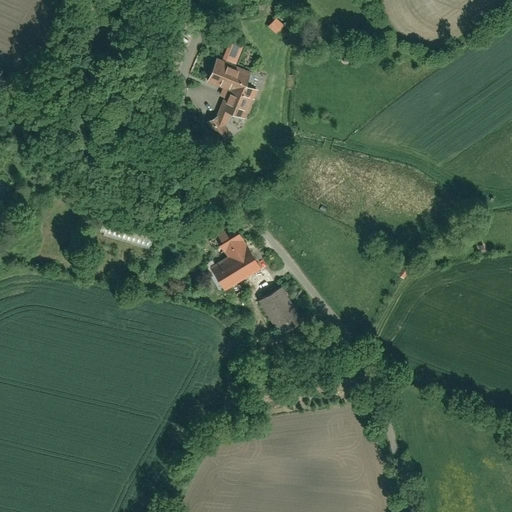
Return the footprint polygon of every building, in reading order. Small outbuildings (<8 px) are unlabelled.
[(275,17),(268,25),(275,32),(282,24),(275,17)] [(229,39),(221,58),(234,64),(242,44),(229,39)] [(206,79),(227,88),(219,107),(229,111),(244,117),(256,88),(244,83),(249,70),(234,64),(221,58),(215,56),(206,79)] [(228,132),(220,117),(226,119),(229,111),(219,107),(216,115),(210,118),(220,136),(228,132)] [(259,265),(232,223),(214,235),(222,248),(225,246),(230,254),(210,267),(223,288),(259,265)] [(106,225),(104,237),(152,249),(155,237),(106,225)] [(404,267),(399,274),(404,278),(409,270),(404,267)] [(279,286),(258,299),(279,332),(299,319),(279,286)]
